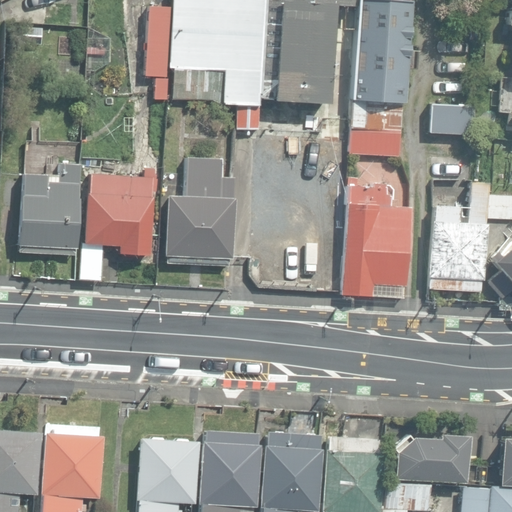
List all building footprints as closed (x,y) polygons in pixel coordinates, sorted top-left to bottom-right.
[(255,106),(261,0),(170,0),(166,67),(169,67),(167,96),(222,100),(221,103),(255,106)] [(283,107),(298,108),(298,102),(326,103),(331,29),(351,30),(352,0),(263,0),(258,96),(272,97),(272,100),(283,100),(283,107)] [(354,0),(348,96),(400,99),(406,0),(354,0)] [(143,77),(164,78),(168,7),(147,6),(143,77)] [(153,99),(165,100),(166,79),(154,78),(153,99)] [(400,99),(348,96),(346,123),(399,127),(400,99)] [(430,103),(428,133),(472,135),(474,105),(430,103)] [(236,130),(255,130),(256,108),(236,107),(236,130)] [(399,127),(346,123),(345,148),(397,151),(399,127)] [(218,175),(219,158),(184,157),(183,195),(166,195),(164,262),(164,263),(227,265),(228,257),(231,257),(232,197),(230,197),(231,176),(218,175)] [(218,175),(231,176),(232,160),(219,158),(218,175)] [(18,252),(73,254),(73,252),(74,247),(76,248),(78,197),(77,197),(79,164),(59,162),(58,175),(22,173),(21,194),(20,194),(18,252)] [(118,253),(148,254),(151,201),(152,196),(151,196),(151,190),(158,190),(158,173),(151,173),(151,169),(142,169),(142,176),(88,173),(88,192),(85,192),(82,243),(118,245),(118,253)] [(425,285),(477,287),(484,179),(465,178),(463,219),(454,218),(455,202),(430,201),(425,285)] [(340,294),(370,296),(370,288),(378,289),(378,282),(402,284),(407,207),(386,205),(387,194),(382,193),(383,183),(370,183),(369,186),(346,185),(340,294)] [(486,219),(511,220),(511,195),(487,194),(486,219)] [(511,241),(498,255),(492,249),(486,255),(499,270),(511,284),(511,241)] [(76,279),(100,281),(102,248),(78,246),(76,279)] [(500,296),(511,285),(511,284),(499,270),(487,281),(500,296)] [(497,310),(511,310),(511,297),(497,297),(497,310)] [(258,511),(309,511),(310,508),(315,508),(319,445),(317,445),(317,432),(312,432),(314,409),(288,408),(286,430),(263,428),(262,442),(260,442),(256,504),(259,504),(258,511)] [(321,511),(360,511),(361,511),(367,511),(376,511),(382,414),(341,411),(340,434),(325,433),(325,447),(322,447),(318,509),(321,509),(321,511)] [(0,511),(15,511),(17,490),(34,491),(37,428),(0,426),(0,511)] [(197,511),(236,511),(237,502),(254,503),(257,429),(202,427),(201,438),(199,438),(196,500),(198,500),(197,511)] [(390,477),(463,481),(466,431),(435,430),(435,433),(408,433),(392,446),(390,477)] [(511,431),(497,431),(494,478),(511,479),(511,431)] [(40,511),(78,511),(79,510),(84,511),(84,504),(80,504),(80,496),(96,497),(100,434),(43,432),(40,494),(42,494),(40,511)] [(135,511),(173,511),(174,498),(190,499),(193,438),(136,435),(133,496),(136,496),(135,511)] [(428,509),(430,482),(385,480),(384,505),(378,505),(378,511),(402,511),(403,508),(428,509)] [(511,511),(511,483),(486,482),(486,484),(458,483),(458,495),(455,494),(454,509),(457,509),(457,511),(511,511)]
